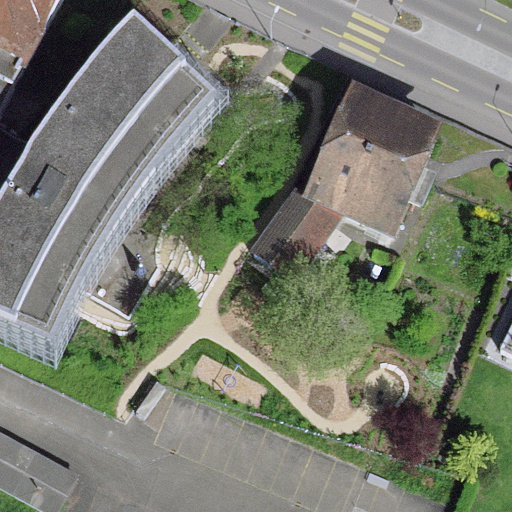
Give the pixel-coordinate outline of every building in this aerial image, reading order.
[(0,0),(0,109),(59,0),(0,0)] [(166,75),(165,76),(128,41),(67,113),(21,177),(0,211),(0,338),(47,361),(58,340),(83,290),(121,229),(164,171),(211,117),(166,75)] [(430,142),(350,106),(305,206),(385,243),(430,142)] [(284,286),(324,231),(289,206),(250,260),(284,286)] [(511,321),(495,356),(511,364),(511,321)] [(55,511),(72,482),(0,442),(0,493),(33,511),(55,511)]
